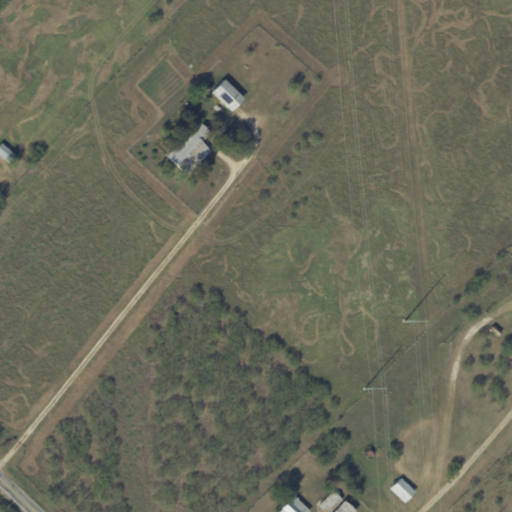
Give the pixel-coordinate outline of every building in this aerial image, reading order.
[(241,103),(232,112),(213,92),(226,79),(245,99),(241,103)] [(208,138),(203,143),(211,151),(188,176),(167,156),(177,147),(173,143),(184,132),(188,136),(200,122),(212,133),(208,138)] [(0,145),(2,143),(16,156),(8,164),(0,156),(0,145)] [(495,326),(502,333),(498,337),(491,331),(495,326)] [(405,427),(409,435),(404,437),(401,429),(405,427)] [(370,450),(375,454),(372,459),(367,454),(370,450)] [(401,478),(416,493),(405,504),(390,490),(401,478)] [(344,500),(332,511),(324,511),(319,506),(334,491),(344,500)] [(279,511),(295,496),(311,511),(279,511)] [(335,511),(345,501),(357,511),(335,511)]
